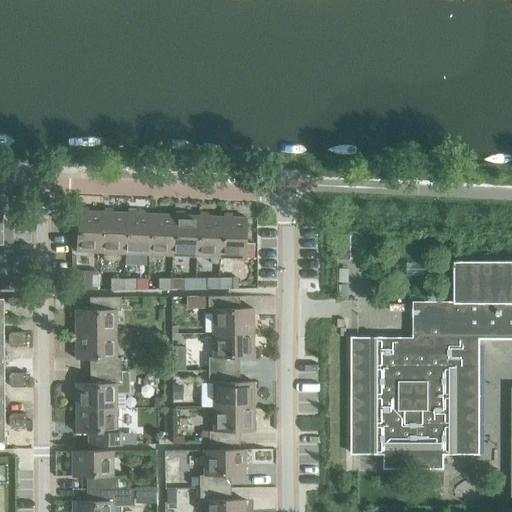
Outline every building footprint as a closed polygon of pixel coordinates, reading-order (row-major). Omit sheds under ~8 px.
[(75,251),(100,253),(101,212),(77,211),(75,251)] [(101,212),(100,253),(103,253),(103,258),(105,260),(118,261),(120,259),(120,253),(124,254),(125,213),(101,212)] [(149,214),(125,213),(124,254),(148,255),(149,214)] [(173,215),(149,214),(148,255),(171,256),(173,215)] [(197,216),(173,215),(171,256),(196,257),(197,216)] [(221,217),(197,216),(196,257),(219,258),(221,217)] [(246,218),(221,217),(219,258),(244,259),(245,243),(246,218)] [(11,221),(2,221),(2,244),(2,250),(12,250),(11,221)] [(351,260),(350,235),(338,235),(339,260),(351,260)] [(245,243),(244,259),(253,258),(254,243),(245,243)] [(493,338),(511,338),(511,260),(455,261),(455,301),(413,301),(413,337),(352,337),(351,455),(384,455),(384,469),(444,469),(444,454),(480,455),(480,340),(493,340),(493,338)] [(432,276),(432,263),(407,263),(407,276),(432,276)] [(218,289),(218,278),(206,278),(206,289),(218,289)] [(230,278),(218,278),(218,289),(230,289),(230,278)] [(70,290),(80,290),(83,290),(82,279),(70,279),(70,290)] [(122,290),(122,279),(110,279),(110,290),(122,290)] [(134,279),(122,279),(122,290),(134,290),(134,279)] [(170,289),(170,279),(158,279),(158,289),(170,289)] [(182,279),(170,279),(170,289),(182,289),(182,279)] [(212,309),(212,334),(252,333),(252,309),(232,309),(232,296),(207,297),(207,309),(212,309)] [(74,310),(75,335),(115,334),(115,310),(119,310),(119,297),(95,297),(95,310),(74,310)] [(208,358),(208,370),(232,370),(232,358),(253,358),(252,333),(212,334),(212,358),(208,358)] [(95,359),(95,371),(120,371),(120,359),(115,359),(115,334),(75,335),(75,359),(95,359)] [(212,383),(213,407),(253,407),(253,382),(232,383),(232,370),(208,370),(208,383),(212,383)] [(75,384),(75,408),(116,408),(116,384),(120,384),(120,371),(95,371),(95,384),(75,384)] [(182,383),(171,383),(171,400),(182,399),(182,383)] [(162,398),(153,398),(153,408),(162,408),(162,398)] [(253,407),(213,407),(213,431),(208,432),(208,444),(233,444),(233,432),(253,432),(253,407)] [(116,408),(75,408),(75,433),(96,433),(96,445),(120,445),(120,432),(116,432),(116,408)] [(199,476),(199,488),(223,488),(223,476),(244,476),(243,450),(203,450),(203,476),(199,476)] [(92,477),(92,489),(117,489),(116,476),(112,476),(112,451),(71,451),(72,477),(92,477)] [(203,501),(203,511),(243,511),(244,500),(223,500),(223,488),(199,488),(199,501),(203,501)] [(72,501),(71,511),(112,511),(112,502),(117,502),(117,489),(92,489),(92,501),(72,501)] [(166,490),(166,503),(175,503),(175,490),(166,490)]
